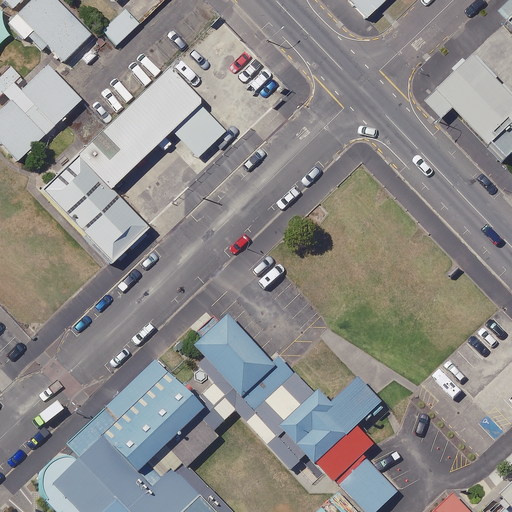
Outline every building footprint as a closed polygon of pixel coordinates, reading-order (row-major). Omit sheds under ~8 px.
[(63,55),(11,0),(0,0),(0,39),(38,79),(63,55)] [(72,0),(92,21),(113,0),(72,0)] [(344,0),(358,15),(373,0),(344,0)] [(139,25),(125,11),(104,32),(118,46),(139,25)] [(511,14),(495,31),(511,49),(511,14)] [(511,105),(468,60),(428,99),(471,144),(511,105)] [(176,115),(143,80),(13,202),(87,280),(127,244),(86,200),(176,115)] [(0,169),(56,118),(24,84),(0,107),(0,169)] [(511,104),(511,105),(471,144),(494,168),(511,151),(511,104)] [(511,152),(503,162),(511,171),(511,152)] [(296,426),(202,325),(156,368),(244,461),(259,448),(282,473),(345,414),(328,396),(296,426)] [(208,451),(140,378),(10,499),(22,511),(182,511),(164,492),(208,451)] [(511,511),(511,470),(467,511),(511,511)] [(369,511),(375,507),(346,476),(319,501),(329,511),(369,511)]
